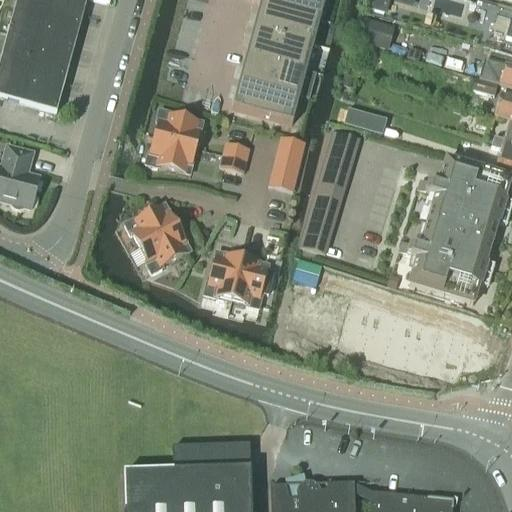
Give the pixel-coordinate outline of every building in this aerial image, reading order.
[(46,22),(52,0),(16,0),(13,13),(46,22)] [(79,31),(87,0),(52,0),(46,22),(79,31)] [(325,0),(261,0),(260,6),(320,22),(325,0)] [(389,0),(389,3),(412,10),(414,0),(389,0)] [(320,22),(260,6),(253,32),(312,48),(320,22)] [(79,31),(46,22),(13,13),(7,36),(73,53),(79,31)] [(386,54),(392,32),(362,23),(356,45),(386,54)] [(253,32),(246,58),(305,74),(312,48),(253,32)] [(66,78),(73,53),(7,36),(0,60),(66,78)] [(408,52),(405,62),(417,66),(421,56),(408,52)] [(246,58),(238,84),(298,101),(305,74),(246,58)] [(0,101),(55,117),(66,78),(0,60),(0,61),(0,101)] [(511,71),(483,63),(478,83),(511,92),(511,71)] [(342,76),(345,77),(358,81),(361,70),(345,66),(342,76)] [(343,78),(340,89),(348,91),(352,79),(345,77),(343,77),(343,78)] [(291,129),(298,101),(238,84),(231,113),(291,129)] [(494,101),(497,90),(475,84),(472,95),(494,101)] [(511,101),(500,98),(493,120),(511,125),(511,101)] [(151,142),(193,153),(193,151),(196,152),(203,126),(195,125),(170,119),(171,117),(157,113),(153,128),(155,128),(151,142)] [(346,115),(343,127),(381,137),(385,125),(346,115)] [(490,134),(494,122),(480,117),(476,129),(490,134)] [(493,141),(492,144),(511,149),(511,130),(507,129),(503,144),(493,141)] [(332,135),(299,250),(325,258),(325,256),(322,256),(355,143),(358,144),(358,143),(332,135)] [(300,159),(303,147),(280,141),(277,153),(300,159)] [(193,153),(151,142),(148,157),(146,156),(142,171),(156,174),(157,172),(181,179),(189,181),(195,156),(193,155),(193,153)] [(511,149),(492,144),(490,152),(500,155),(496,168),(511,172),(511,149)] [(245,165),(248,153),(224,148),(222,159),(245,165)] [(28,171),(31,158),(6,151),(0,172),(0,171),(0,205),(9,208),(11,212),(15,215),(20,214),(24,212),(29,213),(38,182),(23,178),(25,170),(28,171)] [(297,171),(300,159),(277,153),(274,165),(297,171)] [(243,177),(245,165),(222,159),(219,172),(243,177)] [(294,183),(297,171),(274,165),(271,177),(294,183)] [(291,195),(294,183),(271,177),(268,189),(291,195)] [(511,204),(471,192),(473,188),(441,178),(437,189),(423,185),(420,195),(434,199),(427,225),(491,244),(496,224),(506,227),(511,204)] [(176,232),(164,209),(135,224),(134,222),(123,228),(129,239),(131,238),(139,252),(176,232)] [(485,264),(491,244),(427,225),(419,251),(405,247),(402,258),(416,262),(409,288),(472,307),(478,287),(487,290),(494,267),(485,264)] [(150,278),(161,272),(160,270),(188,255),(176,232),(139,252),(147,266),(144,267),(150,278)] [(231,304),(241,263),(216,256),(208,288),(206,287),(203,299),(215,302),(215,300),(231,304)] [(266,269),(241,263),(231,304),(246,308),(245,310),(257,313),(260,301),(258,300),(259,296),(267,298),(273,276),(265,274),(266,269)] [(348,303),(335,346),(378,358),(390,315),(348,303)] [(390,315),(378,358),(421,370),(433,327),(390,315)] [(433,327),(421,370),(446,377),(458,334),(433,327)] [(123,475),(123,511),(249,511),(248,452),(248,447),(171,449),(172,473),(123,475)] [(269,511),(352,511),(352,497),(352,488),(314,489),(313,489),(313,488),(312,488),(311,488),(311,487),(310,487),(309,487),(308,487),(307,487),(306,487),(305,487),(304,487),(303,488),(302,488),(301,489),(300,489),(285,490),(268,490),(269,511)] [(372,497),(352,488),(352,497),(371,506),(370,511),(451,511),(452,504),(372,496),(372,497)]
